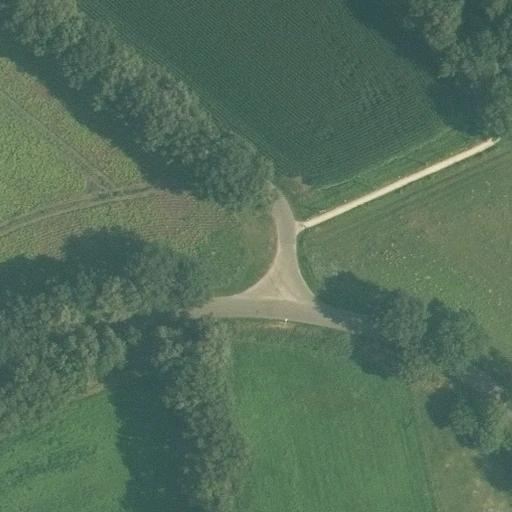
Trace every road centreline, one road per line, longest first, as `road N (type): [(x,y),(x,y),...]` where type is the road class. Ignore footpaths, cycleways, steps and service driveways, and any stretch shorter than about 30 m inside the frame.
road 1 (unclassified): [(283,309),(285,233),(276,197),(39,0)]
road 2 (unclassified): [(0,377),(113,324),(283,309)]
road 3 (unclassified): [(283,309),(405,339),(511,401)]
